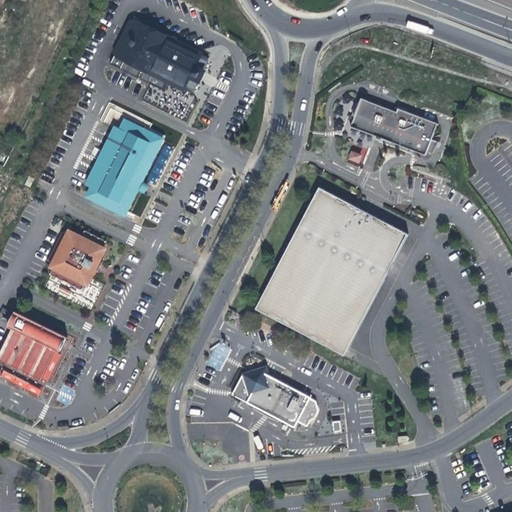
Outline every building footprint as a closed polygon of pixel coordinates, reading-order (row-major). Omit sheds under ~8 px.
[(188,83),(192,76),(197,80),(199,81),(204,72),(202,71),(197,68),(200,61),(202,55),(178,42),(178,39),(176,37),(172,36),(169,38),(132,20),(130,21),(114,52),(115,55),(185,90),(188,83)] [(205,64),(200,61),(197,68),(202,71),(205,64)] [(197,80),(192,76),(188,83),(194,86),(197,80)] [(438,123),(398,108),(397,111),(362,98),(351,127),(381,138),(393,143),(426,155),(427,151),(433,154),(438,141),(432,139),(435,132),(438,123)] [(96,200),(117,210),(154,134),(126,120),(121,129),(120,131),(114,129),(103,151),(117,158),(96,200)] [(154,134),(117,210),(126,215),(163,139),(154,134)] [(88,196),(96,200),(117,158),(103,151),(87,185),(92,187),(88,196)] [(359,161),(361,156),(353,152),(350,158),(359,161)] [(409,234),(320,187),(256,309),(345,356),(388,274),(394,261),(409,234)] [(87,284),(90,279),(95,270),(98,271),(100,265),(98,264),(105,249),(103,248),(106,241),(84,231),(80,237),(70,232),(68,235),(63,233),(51,256),(56,259),(54,263),(52,267),(53,267),(50,274),(82,290),(85,283),(87,284)] [(42,381),(56,351),(60,352),(68,337),(16,311),(15,313),(9,325),(8,327),(12,329),(1,352),(0,352),(0,360),(7,364),(42,381)] [(243,374),(250,397),(248,403),(295,427),(299,421),(307,426),(310,420),(315,418),(319,410),(316,402),(311,399),(311,397),(280,381),(279,383),(276,382),(278,380),(269,375),(266,367),(243,374)]
